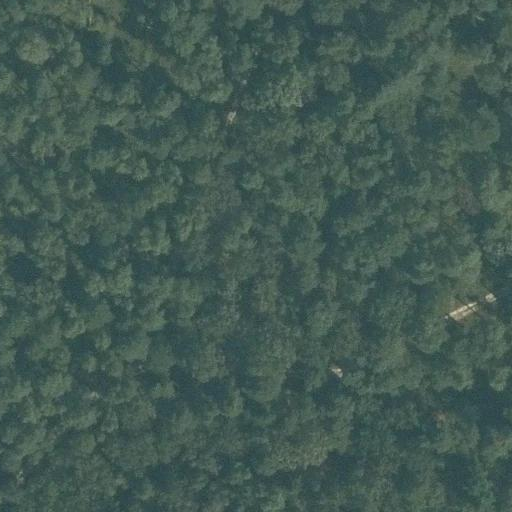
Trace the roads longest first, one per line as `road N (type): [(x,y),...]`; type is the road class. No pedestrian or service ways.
road 1 (track): [(153,367),(349,372),(511,288)]
road 2 (track): [(0,505),(82,408),(153,367)]
